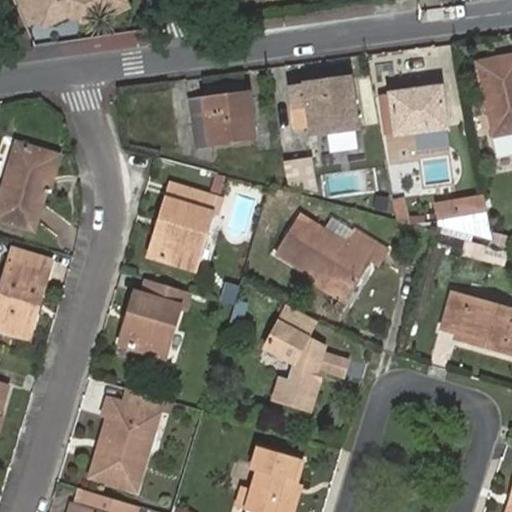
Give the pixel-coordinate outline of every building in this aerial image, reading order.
[(12,0),(24,24),(40,16),(44,24),(67,13),(84,21),(105,11),(107,14),(116,10),(125,6),(122,0),(12,0)] [(511,55),(476,63),(497,154),(511,151),(511,55)] [(295,93),(298,116),(313,114),(316,133),(359,127),(353,85),(295,93)] [(449,95),(429,97),(430,105),(450,102),(449,95)] [(430,105),(429,97),(399,102),(403,142),(454,134),(450,102),(430,105)] [(255,98),(228,102),(229,108),(256,105),(255,98)] [(229,108),(228,102),(194,107),(200,156),(256,149),(254,127),(259,127),(256,105),(229,108)] [(254,127),(256,149),(262,148),(259,127),(254,127)] [(44,186),(52,159),(17,147),(0,205),(0,224),(34,235),(46,197),(51,199),(53,194),(48,192),(44,186)] [(58,161),(52,159),(44,186),(48,192),(58,161)] [(294,192),(324,200),(317,165),(290,169),(294,192)] [(173,189),(163,224),(168,226),(164,239),(159,237),(151,262),(198,276),(215,221),(219,222),(225,206),(223,204),(173,189)] [(391,218),(406,219),(407,197),(392,197),(391,218)] [(492,221),(490,203),(445,209),(449,232),(496,244),(492,221)] [(511,218),(492,221),(496,244),(511,248),(511,218)] [(303,220),(281,257),(350,300),(374,264),(382,269),(391,255),(357,234),(336,222),(328,235),(303,220)] [(168,226),(163,224),(159,237),(164,239),(168,226)] [(36,284),(43,265),(12,255),(0,295),(0,334),(27,343),(45,287),(36,284)] [(51,268),(43,265),(36,284),(45,287),(51,268)] [(136,299),(130,321),(135,323),(132,335),(127,333),(121,354),(163,366),(180,315),(186,317),(191,299),(148,286),(143,301),(136,299)] [(458,343),(460,343),(473,301),(456,296),(446,331),(460,336),(458,343)] [(511,313),(473,301),(460,343),(479,349),(481,343),(500,347),(498,353),(511,357),(511,313)] [(318,371),(324,355),(325,350),(313,344),(322,326),(290,309),(266,351),(293,366),(289,381),(283,379),(276,402),(311,413),(321,384),(315,382),(318,371)] [(135,323),(130,321),(127,333),(132,335),(135,323)] [(481,343),(479,349),(498,353),(500,347),(481,343)] [(351,363),(324,355),(318,371),(324,374),(345,381),(351,363)] [(324,374),(318,371),(315,382),(321,384),(324,374)] [(10,393),(3,390),(0,401),(0,424),(1,424),(10,393)] [(114,424),(96,485),(139,497),(163,421),(157,419),(161,404),(132,395),(127,410),(114,406),(109,422),(114,424)] [(161,404),(157,419),(163,421),(172,424),(177,408),(161,404)] [(293,486),(298,487),(305,463),(261,449),(254,472),(260,474),(253,493),(245,491),(238,510),(245,511),(295,511),(300,496),(296,496),(291,494),(293,486)] [(80,511),(132,511),(85,497),(80,511)]
